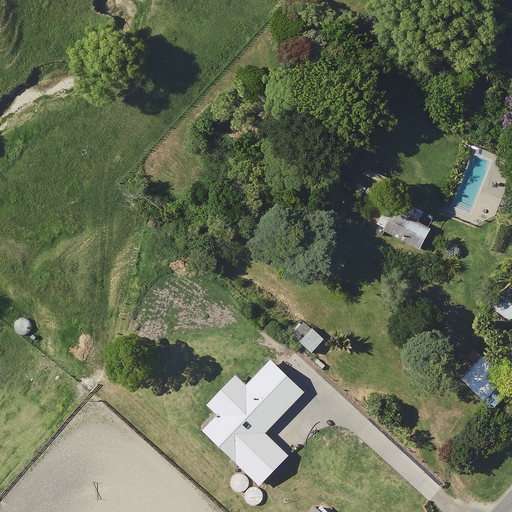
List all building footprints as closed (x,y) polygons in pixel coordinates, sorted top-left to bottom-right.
[(355,179),(343,196),(369,214),(380,196),(355,179)] [(388,199),(373,224),(416,248),(431,223),(388,199)] [(511,315),(511,288),(500,281),(483,305),(508,322),(511,315)] [(328,332),(307,313),(291,331),(312,350),(328,332)] [(402,349),(388,337),(372,354),(386,367),(402,349)]
